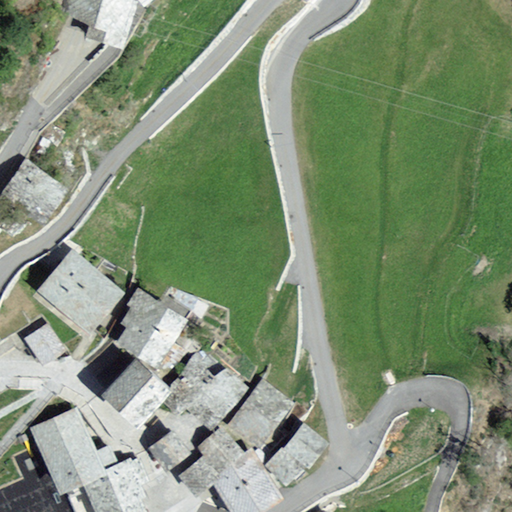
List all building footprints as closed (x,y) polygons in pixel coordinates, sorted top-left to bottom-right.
[(64,0),(62,13),(79,17),(91,20),(96,0),(64,0)] [(122,46),(134,3),(122,0),(96,0),(91,20),(87,37),(122,46)] [(71,188),(26,159),(2,196),(47,225),(71,188)] [(120,291),(74,253),(42,291),(89,329),(120,291)] [(183,321),(139,292),(130,306),(135,307),(125,323),(133,328),(124,341),(156,361),(183,321)] [(64,348),(48,325),(27,339),(43,362),(64,348)] [(167,390),(136,362),(107,394),(138,422),(167,390)] [(216,382),(195,365),(167,397),(184,412),(191,403),(214,422),(243,387),(225,372),(216,382)] [(290,403),(262,384),(237,423),(265,441),(290,403)] [(0,511),(162,511),(140,458),(117,467),(108,449),(94,457),(75,411),(35,430),(40,442),(12,456),(20,478),(0,487),(0,511)] [(325,442),(305,426),(289,447),(310,462),(325,442)] [(244,457),(221,431),(201,446),(206,456),(183,473),(196,490),(216,477),(236,511),(256,511),(278,498),(249,454),(244,457)] [(186,454),(171,435),(153,450),(168,468),(186,454)] [(304,467),(283,449),(270,465),(291,483),(304,467)]
